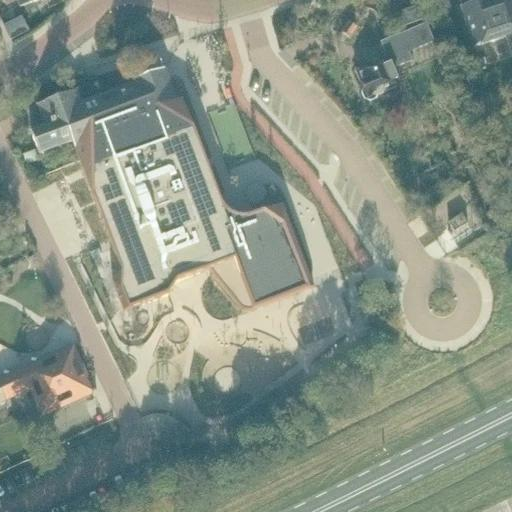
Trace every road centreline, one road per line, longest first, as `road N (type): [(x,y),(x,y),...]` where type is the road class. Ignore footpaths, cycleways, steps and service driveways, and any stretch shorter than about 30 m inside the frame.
road 1 (unclassified): [(243,4),(262,59),(365,178),(426,278)]
road 2 (unknown): [(128,411),(0,151)]
road 3 (primary): [(315,511),(511,415)]
road 4 (tertiary): [(0,74),(54,44),(105,0)]
